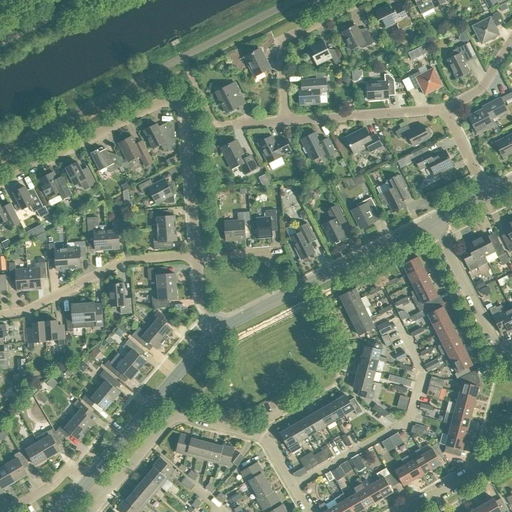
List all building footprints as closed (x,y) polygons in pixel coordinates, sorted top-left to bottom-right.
[(444,2),(443,0),(414,0),(417,4),(421,12),(434,6),(434,8),(444,2)] [(386,28),(396,23),(400,30),(411,25),(401,4),(392,9),(390,4),(374,11),(379,21),(381,19),(386,28)] [(472,27),(481,45),(499,36),(495,27),(504,23),(498,12),(493,14),(493,16),(472,27)] [(340,29),(351,50),(360,45),(362,49),(374,43),(367,30),(359,33),(353,22),(340,29)] [(376,30),(373,24),(368,26),(371,33),(376,30)] [(469,40),(462,27),(460,33),(466,41),(469,40)] [(314,56),(312,57),(317,66),(331,58),(335,65),(340,62),(334,50),(329,53),(323,40),(310,47),(314,56)] [(449,64),(456,79),(469,73),(465,65),(464,63),(465,61),(466,60),(472,57),(466,44),(453,51),(449,64)] [(426,45),(420,48),(424,54),(429,52),(426,45)] [(244,57),(250,69),(251,69),(255,77),(269,70),(259,50),(244,57)] [(408,77),(414,88),(419,86),(424,95),(442,86),(433,68),(415,77),(414,74),(408,77)] [(326,93),(326,89),(325,79),(323,79),(323,74),(316,75),(316,80),(305,81),(301,81),(301,88),(299,89),(300,105),(320,103),(327,103),(326,93)] [(367,92),(366,94),(366,98),(368,100),(388,99),(387,93),(395,93),(393,79),(388,75),(384,75),(384,82),(367,84),(367,92)] [(218,105),(223,107),(226,113),(245,104),(234,83),(215,92),(220,101),(218,105)] [(482,107),(483,109),(468,117),(477,135),(495,125),(492,119),(507,112),(500,98),(482,107)] [(156,124),(144,131),(153,149),(161,145),(164,152),(175,146),(174,122),(168,122),(158,127),(156,124)] [(395,132),(398,138),(407,134),(413,147),(429,139),(430,138),(431,137),(431,136),(432,135),(432,134),(432,133),(432,132),(431,131),(430,130),(429,129),(428,129),(427,128),(426,128),(425,128),(424,129),(422,125),(410,131),(408,126),(395,132)] [(346,139),(353,153),(366,146),(369,153),(382,146),(376,135),(370,138),(366,129),(346,139)] [(304,147),(302,148),(305,154),(307,153),(311,161),(323,155),(325,158),(334,153),(327,139),(320,142),(316,133),(301,140),(304,147)] [(511,152),(511,134),(495,143),(503,157),(511,152)] [(119,143),(128,162),(141,155),(146,166),(153,163),(142,141),(136,144),(132,137),(119,143)] [(281,156),(291,151),(284,138),(274,143),(270,137),(257,143),(268,164),(282,157),(281,156)] [(240,165),(245,175),(257,169),(250,156),(244,158),(236,140),(221,148),(232,169),(240,165)] [(91,153),(100,171),(106,168),(109,173),(119,168),(122,166),(116,155),(110,158),(105,149),(103,150),(102,148),(91,153)] [(414,159),(419,169),(429,164),(434,175),(452,166),(445,151),(432,158),(428,152),(414,159)] [(389,162),(391,167),(397,165),(395,159),(389,162)] [(87,168),(81,171),(77,162),(66,168),(74,186),(81,183),(84,190),(95,184),(87,168)] [(38,180),(42,187),(46,196),(46,195),(49,201),(60,195),(62,200),(72,195),(62,177),(57,180),(53,172),(38,180)] [(357,179),(359,184),(367,180),(365,176),(357,179)] [(397,176),(386,181),(390,189),(378,195),(384,206),(389,204),(393,212),(405,206),(398,193),(404,190),(401,184),(404,182),(402,176),(398,178),(397,176)] [(172,186),(169,188),(164,179),(153,185),(150,179),(138,186),(142,194),(149,190),(156,205),(164,200),(166,204),(174,203),(173,186),(172,186)] [(131,187),(128,182),(121,186),(124,191),(131,187)] [(21,209),(22,210),(29,206),(33,213),(37,211),(40,218),(49,214),(45,206),(43,207),(34,191),(28,194),(25,187),(13,193),(19,204),(21,209)] [(352,211),(361,229),(375,222),(372,215),(373,213),(377,211),(371,198),(358,204),(357,206),(358,208),(352,211)] [(0,204),(0,224),(6,221),(9,229),(21,223),(11,203),(2,208),(0,204)] [(339,225),(344,223),(336,206),(327,210),(332,220),(322,225),(331,244),(345,237),(339,225)] [(271,231),(270,222),(276,222),(275,210),(265,211),(266,218),(256,219),(258,238),(272,237),(271,231)] [(156,218),(157,229),(176,228),(175,216),(163,217),(162,211),(151,212),(151,218),(156,218)] [(238,222),(224,223),(226,241),(245,239),(243,212),(237,213),(238,222)] [(300,215),(303,220),(309,218),(306,212),(300,215)] [(107,250),(105,226),(99,226),(98,217),(87,218),(88,239),(94,238),(95,251),(107,250)] [(511,220),(503,225),(509,237),(503,240),(509,252),(511,250),(511,220)] [(106,226),(105,226),(107,250),(119,249),(118,236),(124,236),(123,221),(112,221),(112,230),(106,230),(106,226)] [(289,238),(301,260),(315,253),(310,243),(316,240),(314,236),(307,223),(296,229),(298,234),(289,238)] [(45,232),(41,225),(33,229),(37,236),(45,232)] [(176,228),(157,229),(158,238),(153,239),(154,250),(165,249),(165,242),(177,241),(176,228)] [(486,234),(476,239),(488,263),(497,258),(497,257),(505,253),(498,239),(490,243),(486,234)] [(1,243),(5,250),(12,246),(8,239),(1,243)] [(488,263),(476,239),(466,244),(468,248),(460,252),(470,272),(488,263)] [(79,248),(67,249),(68,269),(81,268),(80,255),(86,254),(85,242),(79,242),(79,248)] [(68,269),(67,249),(55,250),(54,244),(48,244),(49,257),(55,256),(56,270),(68,269)] [(402,265),(407,275),(423,267),(418,257),(402,265)] [(29,290),(27,270),(15,271),(15,263),(9,263),(10,281),(16,280),(17,291),(29,290)] [(35,269),(27,270),(29,290),(41,289),(40,278),(46,278),(45,263),(44,263),(38,263),(34,263),(35,269)] [(407,275),(412,284),(428,277),(423,267),(407,275)] [(157,280),(157,288),(176,287),(175,274),(163,275),(163,268),(148,269),(148,280),(157,280)] [(384,272),(377,275),(383,287),(386,285),(385,284),(389,282),(384,272)] [(376,288),(374,289),(376,293),(381,290),(380,288),(383,287),(377,275),(371,278),(376,288)] [(411,296),(411,297),(432,286),(428,277),(412,284),(415,290),(411,292),(412,296),(411,296)] [(484,285),(482,280),(475,283),(477,288),(484,285)] [(110,307),(120,306),(121,314),(132,314),(131,299),(125,299),(123,284),(108,285),(110,307)] [(432,286),(411,297),(416,307),(417,306),(420,312),(422,310),(433,305),(431,299),(437,296),(432,286)] [(176,287),(157,288),(158,296),(152,297),(153,308),(155,308),(166,307),(165,301),(177,300),(176,287)] [(339,297),(344,307),(360,299),(355,289),(339,297)] [(344,307),(349,316),(365,308),(360,299),(344,307)] [(94,303),(83,304),(85,327),(96,327),(96,328),(103,327),(102,313),(101,304),(95,304),(94,303)] [(85,327),(83,304),(71,305),(72,315),(66,316),(67,332),(73,331),(73,328),(85,327)] [(427,315),(432,325),(448,317),(443,307),(436,310),(433,305),(422,310),(425,316),(427,315)] [(511,330),(511,311),(511,309),(505,313),(501,305),(496,308),(495,306),(489,309),(496,324),(501,333),(507,330),(508,332),(511,330)] [(349,316),(354,326),(370,318),(365,308),(349,316)] [(154,323),(150,328),(165,340),(172,331),(163,323),(167,319),(158,311),(151,320),(154,323)] [(401,311),(398,313),(399,315),(402,321),(409,317),(407,313),(401,311)] [(370,318),(354,326),(359,336),(374,328),(372,322),(377,320),(375,315),(370,318)] [(432,325),(437,334),(453,326),(448,317),(432,325)] [(57,321),(44,322),(46,342),(46,341),(58,340),(59,346),(65,345),(64,331),(63,325),(57,325),(57,321)] [(377,326),(381,336),(393,330),(388,321),(377,326)] [(46,342),(44,322),(32,323),(32,327),(26,328),(28,349),(34,349),(34,343),(46,342)] [(437,334),(442,344),(458,336),(453,326),(437,334)] [(165,340),(150,328),(145,333),(139,327),(132,336),(144,346),(148,342),(157,349),(165,340)] [(120,337),(124,333),(119,329),(115,333),(120,337)] [(447,354),(462,346),(458,336),(442,344),(438,346),(443,356),(447,354)] [(129,353),(124,359),(139,371),(147,361),(138,354),(141,349),(129,339),(125,344),(128,346),(125,349),(129,353)] [(387,359),(379,357),(382,345),(367,341),(366,346),(364,346),(361,356),(384,363),(386,363),(387,359)] [(3,345),(0,345),(0,365),(9,365),(8,353),(3,353),(3,345)] [(447,366),(452,363),(467,355),(462,346),(447,354),(449,359),(445,361),(447,366)] [(89,354),(94,358),(99,352),(94,348),(89,354)] [(394,355),(397,361),(406,356),(403,351),(394,355)] [(460,378),(470,373),(468,367),(472,365),(467,355),(452,363),(456,373),(454,374),(457,379),(460,378)] [(361,356),(358,367),(375,371),(382,372),(384,363),(361,356)] [(139,371),(124,359),(120,363),(114,358),(110,363),(108,361),(104,365),(118,377),(122,372),(131,380),(139,371)] [(424,365),(427,371),(427,372),(428,372),(440,366),(437,359),(424,365)] [(358,367),(356,377),(372,382),(375,371),(358,367)] [(103,384),(98,389),(113,401),(120,393),(110,384),(115,379),(106,371),(98,380),(103,384)] [(462,382),(459,393),(476,398),(479,387),(478,387),(479,381),(477,377),(478,376),(475,371),(470,373),(460,378),(462,382)] [(61,381),(65,376),(62,373),(57,378),(61,381)] [(372,382),(356,377),(353,388),(359,390),(358,396),(372,399),(374,392),(370,391),(372,382)] [(391,383),(403,385),(404,380),(393,377),(391,383)] [(431,379),(429,385),(431,386),(431,384),(437,385),(436,389),(441,390),(443,382),(431,379)] [(431,386),(429,385),(426,395),(439,399),(441,390),(436,389),(437,385),(431,384),(431,386)] [(113,401),(98,389),(94,395),(89,391),(82,399),(91,407),(95,402),(105,411),(113,401)] [(458,398),(456,404),(473,408),(476,398),(459,393),(455,392),(454,397),(458,398)] [(398,406),(407,409),(410,396),(401,393),(398,406)] [(345,395),(336,400),(345,416),(354,410),(357,415),(362,412),(354,398),(349,401),(345,395)] [(11,411),(17,402),(9,396),(3,404),(11,411)] [(77,414),(72,419),(87,432),(95,423),(94,422),(98,418),(89,410),(77,400),(73,405),(76,407),(73,411),(77,414)] [(336,400),(326,406),(338,426),(342,424),(339,419),(345,416),(336,400)] [(372,409),(384,418),(388,413),(376,404),(372,409)] [(456,404),(453,414),(470,419),(473,408),(456,404)] [(326,406),(317,411),(326,426),(335,421),(338,426),(326,406)] [(317,411),(308,417),(317,432),(326,426),(317,411)] [(452,419),(451,424),(468,429),(470,419),(453,414),(446,412),(445,417),(452,419)] [(308,417),(298,422),(307,437),(312,434),(317,442),(321,440),(317,432),(308,417)] [(87,432),(72,419),(68,424),(64,421),(57,430),(66,438),(70,433),(79,441),(87,432)] [(298,422),(289,428),(298,443),(307,437),(298,422)] [(424,431),(420,430),(421,426),(415,424),(415,426),(413,426),(411,433),(422,436),(424,431)] [(445,434),(448,435),(465,439),(468,429),(451,424),(449,431),(446,430),(445,434)] [(301,448),(298,443),(289,428),(280,433),(288,448),(291,454),(301,448)] [(45,438),(38,443),(48,459),(60,452),(56,446),(62,443),(53,429),(43,435),(45,438)] [(175,452),(187,455),(191,438),(192,439),(192,437),(180,434),(175,452)] [(394,443),(399,440),(396,434),(389,439),(392,444),(394,443)] [(465,439),(448,435),(445,446),(446,446),(444,453),(456,456),(457,449),(462,450),(465,439)] [(187,455),(197,458),(202,441),(192,439),(191,438),(187,455)] [(393,446),(392,444),(389,439),(383,442),(387,449),(393,446)] [(197,458),(207,461),(212,444),(202,441),(197,458)] [(19,449),(20,451),(27,463),(32,460),(35,466),(48,459),(38,443),(31,447),(29,443),(19,449)] [(207,461),(218,464),(222,447),(222,446),(212,444),(207,461)] [(432,449),(423,454),(432,470),(441,464),(439,461),(444,458),(436,444),(431,447),(432,449)] [(222,447),(218,464),(229,467),(234,448),(222,445),(222,446),(222,447)] [(326,452),(330,450),(327,445),(321,448),(327,459),(329,458),(326,452)] [(12,461),(5,465),(15,482),(27,474),(23,469),(29,466),(27,463),(20,451),(10,457),(12,461)] [(312,452),(305,456),(306,457),(308,456),(311,461),(308,463),(311,469),(319,464),(312,452)] [(414,452),(410,454),(422,475),(432,470),(423,454),(418,457),(414,452)] [(232,463),(237,467),(245,457),(240,453),(232,463)] [(401,460),(404,465),(413,480),(422,475),(410,454),(401,460)] [(306,457),(305,456),(299,459),(306,471),(311,469),(308,463),(311,461),(308,456),(306,457)] [(351,460),(357,469),(364,465),(359,456),(351,460)] [(152,467),(153,468),(154,467),(167,479),(175,470),(160,457),(152,467)] [(340,465),(345,474),(352,470),(347,461),(340,465)] [(240,472),(246,482),(262,473),(262,474),(263,473),(257,462),(240,472)] [(0,484),(2,489),(15,482),(5,465),(0,468),(0,484)] [(404,465),(389,474),(396,485),(401,482),(403,486),(413,480),(404,465)] [(154,467),(153,468),(147,476),(160,487),(167,479),(154,467)] [(337,469),(342,478),(345,476),(340,467),(337,469)] [(380,480),(374,483),(383,498),(393,492),(390,488),(396,485),(389,474),(386,468),(376,474),(380,480)] [(246,482),(252,491),(267,482),(262,474),(262,473),(246,482)] [(147,476),(140,484),(153,495),(160,487),(147,476)] [(352,488),(356,493),(365,509),(374,503),(362,482),(360,479),(355,481),(357,484),(352,488)] [(366,479),(362,482),(374,503),(383,498),(374,483),(369,485),(366,479)] [(252,491),(257,501),(273,492),(272,491),(267,482),(252,491)] [(339,497),(334,500),(341,511),(354,511),(346,499),(337,483),(332,486),(338,497),(339,496),(339,497)] [(140,484),(133,492),(146,504),(153,495),(140,484)] [(273,492),(257,501),(263,511),(280,501),(274,490),(272,491),(273,492)] [(133,492),(126,500),(139,511),(146,504),(133,492)] [(356,493),(346,499),(354,511),(358,511),(365,509),(356,493)] [(494,498),(484,504),(488,511),(508,511),(500,498),(495,501),(494,498)] [(126,500),(125,499),(117,508),(121,511),(139,511),(126,500)] [(341,511),(334,500),(334,499),(325,504),(324,503),(318,506),(321,511),(341,511)]
